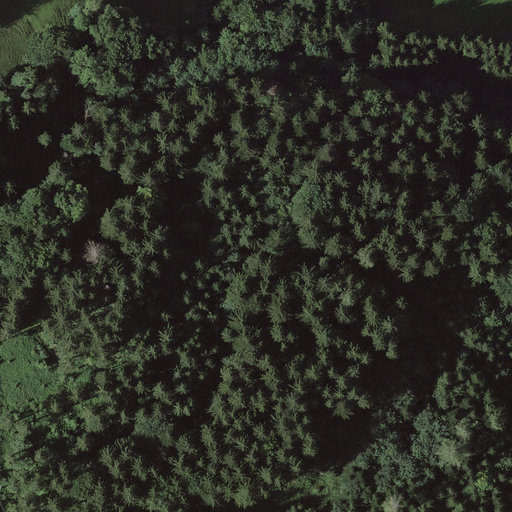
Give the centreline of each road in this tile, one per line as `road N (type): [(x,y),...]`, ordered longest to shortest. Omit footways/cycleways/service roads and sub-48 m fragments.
road 1 (track): [(511,92),(335,83),(313,89),(222,124),(188,167),(173,215),(183,245),(199,254),(323,257),(408,294),(463,345),(511,412)]
road 2 (track): [(178,197),(84,255),(44,296),(35,321),(178,511)]
